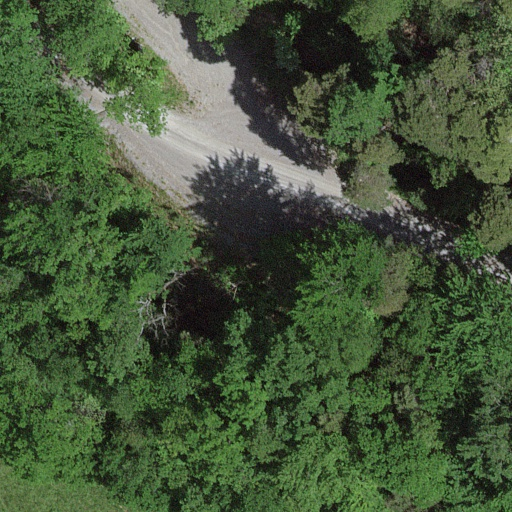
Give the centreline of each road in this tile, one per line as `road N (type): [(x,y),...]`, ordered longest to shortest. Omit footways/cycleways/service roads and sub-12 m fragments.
road 1 (track): [(511,272),(399,218),(231,165),(154,127),(0,8)]
road 2 (track): [(231,165),(231,122),(135,0)]
